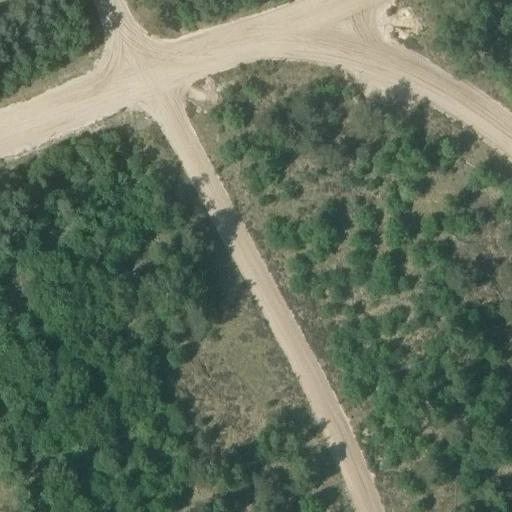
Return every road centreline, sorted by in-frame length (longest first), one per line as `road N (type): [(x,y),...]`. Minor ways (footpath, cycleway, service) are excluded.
road 1 (unknown): [(104,0),(266,292),(368,511)]
road 2 (track): [(0,132),(339,0)]
road 3 (unknown): [(302,14),(400,68),(511,148)]
